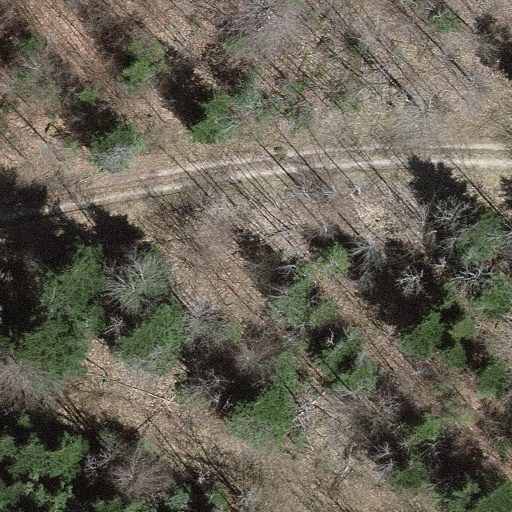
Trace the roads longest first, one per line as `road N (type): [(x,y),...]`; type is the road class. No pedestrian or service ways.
road 1 (track): [(0,211),(231,166),(352,153),(511,152)]
road 2 (track): [(0,396),(378,511)]
